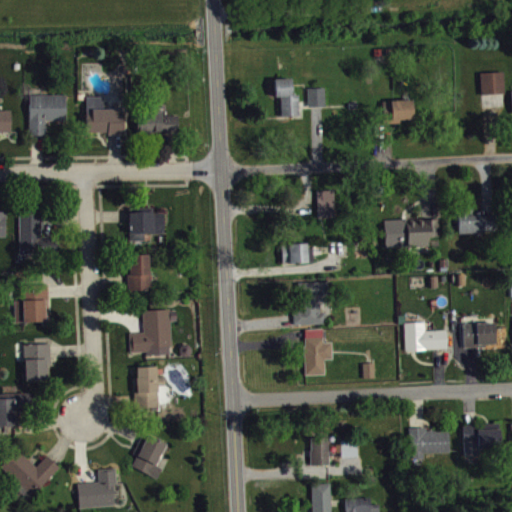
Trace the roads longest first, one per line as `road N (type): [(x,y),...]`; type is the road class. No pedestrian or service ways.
road 1 (tertiary): [(237,511),(211,0)]
road 2 (residential): [(221,169),(511,156)]
road 3 (residential): [(233,402),(511,386)]
road 4 (residential): [(82,416),(94,398),(86,169)]
road 5 (residential): [(0,169),(221,169)]
